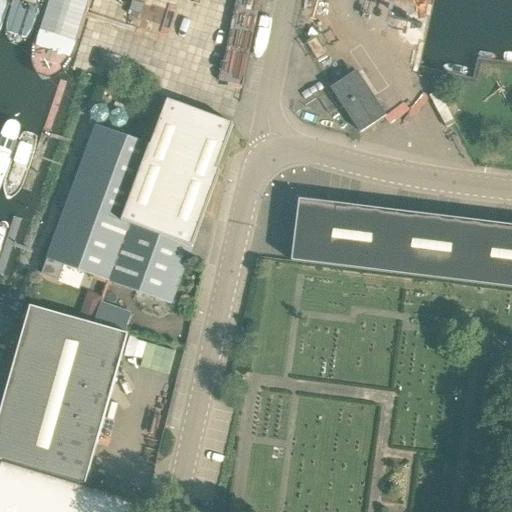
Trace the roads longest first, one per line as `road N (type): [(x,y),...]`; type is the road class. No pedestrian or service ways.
road 1 (unclassified): [(173,511),(254,176),(273,152)]
road 2 (unclassified): [(511,191),(403,178),(309,151),(273,152)]
road 3 (unclassified): [(273,152),(268,107),(289,0)]
